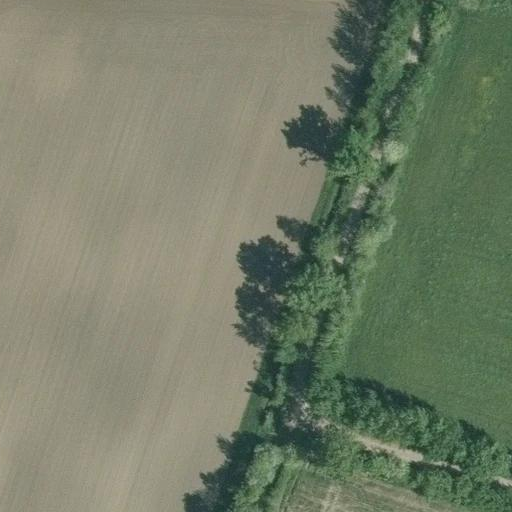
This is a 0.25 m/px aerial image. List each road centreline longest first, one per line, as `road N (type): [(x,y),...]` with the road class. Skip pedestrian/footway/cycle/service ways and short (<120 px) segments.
road 1 (unclassified): [(511,475),(336,417),(305,401),(300,387),(426,0)]
road 2 (track): [(305,401),(291,412),(254,511)]
